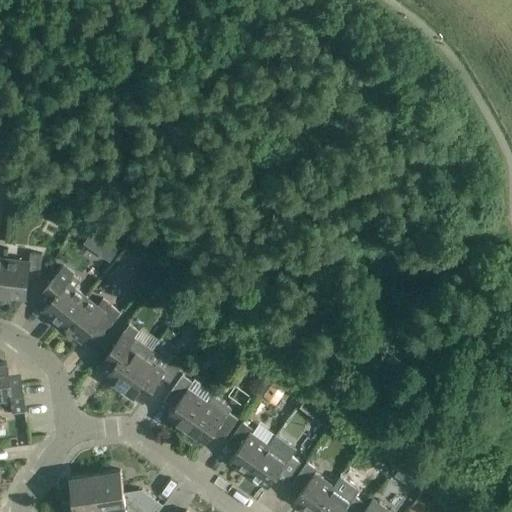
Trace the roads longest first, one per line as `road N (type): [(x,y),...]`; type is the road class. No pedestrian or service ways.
road 1 (residential): [(253,511),(132,430),(71,434)]
road 2 (residential): [(0,336),(33,353),(59,380),(71,434)]
